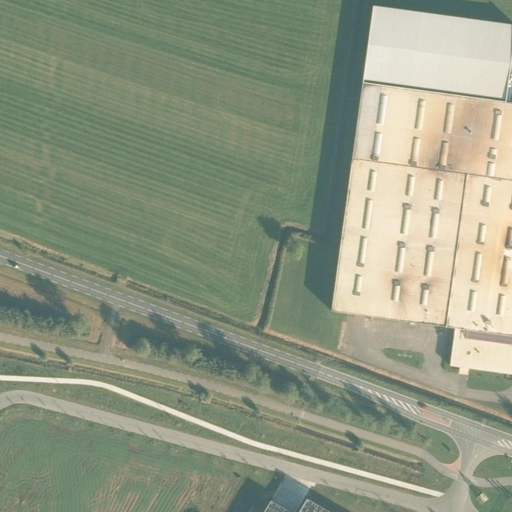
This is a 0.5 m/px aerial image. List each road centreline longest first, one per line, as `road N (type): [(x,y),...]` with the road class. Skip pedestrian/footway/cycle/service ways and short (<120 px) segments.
road 1 (unclassified): [(464,479),(420,452),(204,383),(0,337)]
road 2 (unclassified): [(0,402),(39,400),(446,511)]
road 3 (primary): [(353,384),(0,255)]
road 4 (primary): [(353,384),(476,439)]
road 5 (primary): [(480,427),(353,384)]
